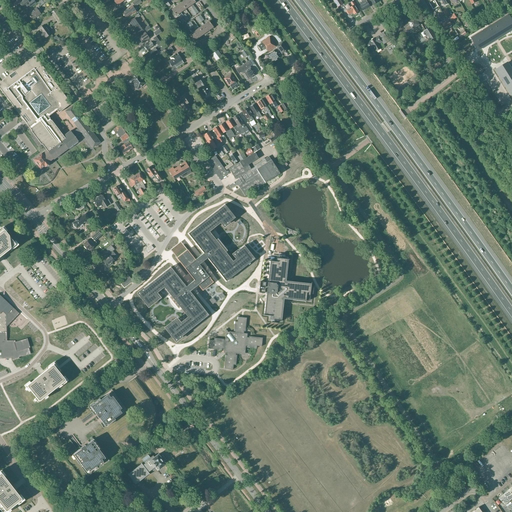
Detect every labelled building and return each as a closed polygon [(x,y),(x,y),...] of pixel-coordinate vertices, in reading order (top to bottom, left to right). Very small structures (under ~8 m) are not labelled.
[(22,0),(23,1),(20,4),(23,8),(26,6),(28,9),(36,3),(33,0),(22,0)] [(185,0),(181,3),(186,9),(189,7),(191,5),(186,0),(185,0)] [(195,2),(193,0),(186,0),(191,5),(193,9),(197,14),(198,12),(193,4),(195,2)] [(360,6),(363,11),(370,6),(366,0),(360,0),(363,4),(360,6)] [(427,0),(433,9),(433,10),(439,7),(434,0),(427,0)] [(350,8),(347,10),(350,15),(353,13),(354,15),(359,12),(355,5),(356,5),(354,1),(351,3),(353,6),(350,8)] [(177,6),(181,12),(186,9),(181,3),(177,6)] [(130,8),(122,13),(126,18),(133,13),(133,14),(136,12),(132,6),(130,8)] [(183,16),(181,13),(181,12),(177,6),(171,10),(176,16),(179,14),(185,22),(187,21),(183,16)] [(36,8),(28,14),(32,20),(40,14),(39,13),(42,11),(38,7),(36,8)] [(57,9),(51,13),(59,24),(65,20),(57,9)] [(509,14),(471,38),(474,36),(481,47),(511,27),(511,19),(509,15),(509,14)] [(403,23),(404,25),(398,29),(401,34),(407,30),(408,31),(418,24),(414,16),(403,23)] [(444,23),(442,24),(445,30),(452,25),(450,22),(451,22),(448,17),(443,20),(444,23)] [(135,18),(128,23),(133,29),(139,24),(135,18)] [(204,25),(208,31),(213,28),(209,21),(204,25)] [(143,30),(139,24),(133,29),(137,35),(143,30)] [(40,33),(43,38),(45,37),(46,38),(46,37),(51,33),(51,34),(52,34),(50,31),(52,29),(51,26),(47,28),(45,25),(39,29),(41,32),(40,33)] [(203,34),(208,31),(204,25),(199,28),(203,34)] [(423,32),(429,41),(437,36),(431,27),(426,30),(423,32)] [(198,38),(203,34),(199,28),(194,32),(198,38)] [(147,31),(138,37),(142,43),(149,39),(151,37),(147,31)] [(194,32),(189,35),(193,41),(198,38),(194,32)] [(379,36),(375,39),(375,38),(370,41),(371,42),(367,44),(370,49),(374,47),(377,51),(381,49),(379,45),(383,42),(384,44),(389,41),(384,33),(379,36)] [(158,46),(161,44),(156,36),(153,38),(154,40),(144,46),(147,50),(154,46),(153,45),(156,42),(158,46)] [(262,43),(258,46),(261,51),(265,48),(268,52),(276,47),(269,37),(262,42),(262,43)] [(179,50),(184,47),(185,48),(187,47),(184,42),(177,46),(179,50)] [(276,52),(279,50),(282,54),(288,50),(283,42),(277,46),(278,48),(267,55),(272,63),(279,58),(276,52)] [(149,53),(152,57),(158,52),(157,51),(161,49),(164,53),(166,52),(161,44),(158,46),(149,53)] [(218,50),(212,55),(218,63),(224,59),(218,50)] [(171,60),(168,62),(171,67),(174,65),(176,68),(183,63),(182,60),(179,55),(178,55),(177,53),(174,55),(170,58),(171,60)] [(71,104),(35,56),(0,82),(0,88),(46,150),(42,153),(34,160),(40,169),(44,166),(45,167),(46,167),(47,167),(47,166),(48,166),(49,165),(49,164),(49,163),(49,162),(53,159),(54,159),(78,141),(76,139),(83,134),(93,148),(100,142),(72,106),(65,112),(66,112),(59,117),(70,131),(63,136),(48,116),(57,110),(59,113),(71,104)] [(251,78),(255,75),(251,68),(250,66),(252,65),(249,61),(240,67),(241,69),(243,68),(244,70),(245,69),(251,78)] [(511,94),(511,72),(506,64),(496,70),(495,70),(511,96),(511,95),(511,94)] [(242,73),(247,81),(251,78),(245,69),(244,70),(243,68),(241,69),(240,67),(236,70),(239,74),(241,72),(242,73)] [(134,76),(127,81),(132,86),(131,88),(133,90),(134,90),(135,91),(142,86),(144,86),(145,84),(146,84),(134,68),(130,71),(134,76)] [(231,74),(224,79),(229,86),(230,85),(232,90),(238,86),(235,82),(236,81),(231,74)] [(202,97),(209,93),(208,92),(209,92),(205,86),(207,84),(203,78),(197,82),(195,84),(194,85),(195,87),(197,90),(200,89),(202,92),(199,94),(202,97)] [(191,101),(186,94),(178,99),(182,104),(179,105),(183,112),(186,110),(190,108),(187,104),(191,101)] [(270,94),(265,97),(270,104),(272,103),(274,105),(276,104),(270,94)] [(262,99),(257,102),(261,109),(263,108),(265,112),(266,111),(268,113),(270,117),(273,115),(268,106),(266,108),(265,107),(266,106),(262,99)] [(261,117),(254,105),(253,105),(252,105),(251,106),(251,107),(250,107),(254,114),(256,113),(259,118),(261,117)] [(252,116),(247,108),(242,111),(246,119),(248,118),(250,122),(253,120),(250,116),(252,116)] [(238,127),(237,128),(240,133),(243,136),(249,132),(245,125),(242,127),(241,125),(243,124),(237,115),(232,118),(238,127)] [(235,126),(230,119),(228,120),(226,121),(226,122),(225,122),(230,129),(233,127),(238,134),(240,133),(237,128),(235,125),(235,126)] [(218,127),(223,133),(226,131),(228,136),(230,140),(233,138),(231,134),(232,133),(230,130),(228,131),(223,123),(221,125),(220,125),(219,125),(219,126),(218,127)] [(119,131),(117,132),(120,138),(123,141),(125,144),(120,148),(124,154),(133,149),(128,142),(126,139),(129,138),(126,134),(121,126),(118,129),(119,131)] [(223,135),(217,127),(216,128),(215,128),(214,128),(214,129),(213,130),(216,135),(218,138),(217,138),(220,143),(223,141),(220,137),(223,135)] [(212,136),(209,132),(203,135),(207,142),(206,143),(211,151),(216,147),(214,143),(213,144),(211,140),(213,139),(212,137),(212,136)] [(247,156),(253,153),(249,148),(244,151),(247,156)] [(256,152),(230,169),(236,179),(239,177),(240,179),(243,183),(243,184),(239,186),(246,196),(280,173),(269,157),(255,166),(255,167),(252,169),(249,165),(259,158),(256,152)] [(239,161),(234,153),(229,156),(234,164),(239,161)] [(215,156),(208,161),(210,165),(220,180),(228,174),(215,156)] [(191,173),(186,163),(174,170),(173,168),(169,170),(173,179),(180,175),(182,178),(191,173)] [(151,167),(145,170),(151,179),(154,177),(157,183),(163,179),(156,168),(153,169),(151,167)] [(140,173),(135,176),(142,187),(144,186),(141,181),(144,179),(140,173)] [(135,176),(129,179),(133,186),(136,184),(139,189),(138,189),(141,194),(137,196),(138,198),(139,200),(146,195),(145,194),(142,187),(135,176)] [(123,193),(118,186),(113,189),(117,196),(121,194),(122,196),(121,197),(124,202),(129,199),(125,191),(123,193)] [(197,191),(194,193),(196,196),(199,195),(203,193),(203,192),(206,191),(204,187),(197,191)] [(104,207),(108,204),(110,203),(107,199),(105,200),(102,196),(99,198),(99,197),(97,199),(98,199),(95,201),(98,206),(102,204),(104,207)] [(82,207),(83,204),(81,201),(78,201),(75,203),(75,206),(77,209),(80,209),(82,207)] [(170,267),(138,293),(148,306),(159,298),(155,293),(162,288),(169,297),(171,295),(189,317),(180,324),(176,319),(165,328),(176,341),(208,315),(190,292),(198,285),(203,291),(213,282),(199,265),(207,258),(226,282),(255,259),(244,246),(233,255),(237,260),(232,263),(215,241),(217,239),(210,230),(220,222),(224,227),(235,218),(225,205),(188,234),(204,254),(195,260),(187,250),(177,258),(194,280),(186,287),(170,267)] [(83,223),(85,221),(87,223),(90,224),(92,220),(89,216),(87,216),(85,214),(79,218),(78,217),(75,220),(76,221),(72,223),(73,224),(73,226),(74,227),(76,228),(76,229),(79,226),(81,226),(83,225),(83,223)] [(94,241),(101,235),(99,231),(100,230),(97,228),(93,231),(96,234),(91,237),(92,238),(90,240),(89,239),(83,244),(85,245),(84,246),(87,249),(88,249),(90,251),(93,248),(92,248),(95,245),(94,245),(96,243),(94,241)] [(0,255),(1,254),(2,254),(2,255),(3,254),(15,245),(15,244),(4,230),(3,230),(0,232),(0,255)] [(106,249),(111,255),(105,260),(105,259),(103,261),(105,264),(105,265),(107,267),(114,261),(112,258),(115,255),(112,251),(114,249),(111,245),(106,249)] [(267,287),(264,315),(270,316),(270,320),(281,321),(284,299),(309,302),(311,284),(286,281),(288,259),(277,258),(276,262),(270,261),(267,287)] [(28,338),(14,343),(7,342),(7,325),(18,313),(0,295),(0,358),(9,359),(9,361),(10,361),(11,361),(17,359),(17,358),(32,352),(28,338)] [(209,340),(208,349),(222,350),(222,349),(224,349),(224,350),(226,353),(227,353),(227,355),(226,355),(224,369),(233,370),(233,365),(236,365),(237,354),(240,354),(245,350),(246,347),(257,348),(257,346),(262,347),(263,338),(249,336),(249,337),(247,337),(244,333),(244,331),(245,331),(247,318),(238,317),(237,322),(235,321),(234,332),(229,332),(228,332),(226,329),(224,331),(226,334),(225,335),(225,339),(214,338),(214,340),(209,340)] [(28,385),(28,386),(28,387),(39,400),(40,400),(64,381),(65,380),(64,379),(59,373),(61,372),(61,371),(60,370),(59,370),(57,368),(57,367),(57,366),(56,364),(55,364),(54,364),(45,371),(45,372),(45,373),(41,376),(40,376),(28,385)] [(99,398),(90,405),(96,414),(99,419),(99,418),(105,427),(115,420),(114,418),(123,412),(109,393),(100,400),(99,398)] [(80,448),(72,455),(79,464),(80,463),(86,472),(105,458),(99,449),(100,448),(93,439),(85,445),(84,445),(80,448)] [(155,467),(157,471),(163,466),(164,467),(165,466),(164,465),(166,464),(166,463),(165,461),(166,460),(162,455),(161,456),(160,454),(158,454),(154,457),(153,455),(150,458),(147,455),(142,459),(145,463),(143,465),(141,463),(128,474),(135,483),(149,473),(148,472),(155,466),(155,467)] [(0,474),(0,509),(2,511),(9,511),(16,506),(17,506),(17,505),(15,503),(19,500),(19,501),(20,500),(21,500),(21,499),(21,498),(15,491),(14,491),(11,487),(11,486),(2,474),(1,474),(0,474)] [(509,504),(511,502),(510,501),(504,494),(499,498),(505,505),(508,503),(509,504)]
